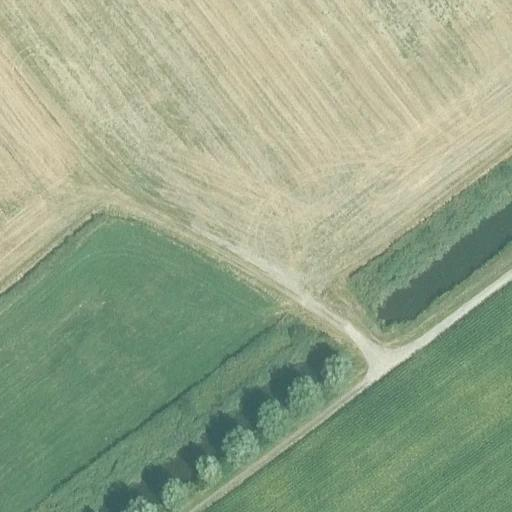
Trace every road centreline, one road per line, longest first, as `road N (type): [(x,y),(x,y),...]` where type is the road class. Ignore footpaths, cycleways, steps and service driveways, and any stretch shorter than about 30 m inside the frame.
road 1 (track): [(115,202),(316,305),(387,366)]
road 2 (track): [(197,511),(387,366)]
road 3 (track): [(511,273),(387,366)]
